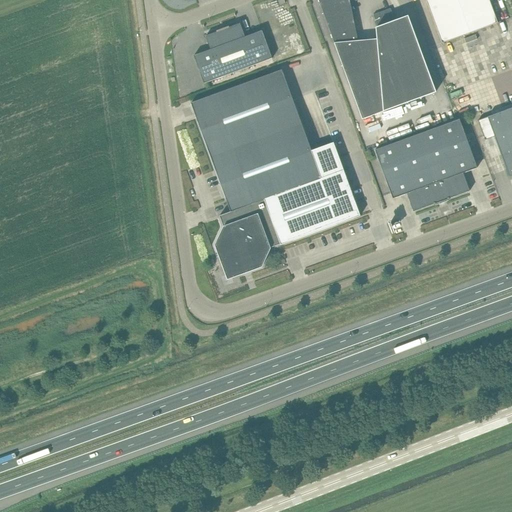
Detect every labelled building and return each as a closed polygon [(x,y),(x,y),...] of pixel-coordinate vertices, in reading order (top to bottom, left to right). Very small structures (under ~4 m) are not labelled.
[(317,0),(319,5),(362,120),(426,96),(435,93),(408,17),(376,28),(377,40),(358,41),(349,0),(317,0)] [(425,0),(442,43),(497,23),(488,0),(425,0)] [(390,8),(373,15),(377,26),(395,20),(390,8)] [(210,50),(193,56),(204,84),(272,59),(262,31),(245,37),(240,24),(228,28),(225,29),(226,32),(221,34),(220,31),(217,32),(205,36),(210,50)] [(215,246),(223,269),(227,279),(228,279),(262,267),(270,249),(270,248),(280,245),(360,216),(333,143),(311,151),(282,70),(191,104),(230,212),(219,216),(223,227),(215,246)] [(511,108),(487,117),(509,177),(511,175),(511,108)] [(375,151),(389,190),(392,199),(406,194),(413,212),(434,204),(434,205),(449,200),(449,199),(469,191),(463,173),(477,168),(459,120),(375,151)]
